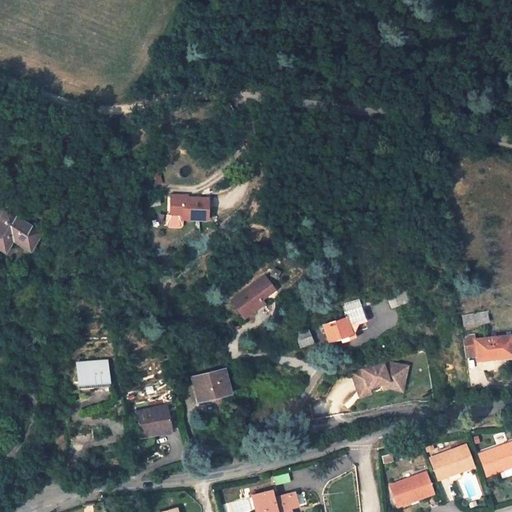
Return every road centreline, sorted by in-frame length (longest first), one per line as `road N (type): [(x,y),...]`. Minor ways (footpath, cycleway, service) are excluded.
road 1 (unclassified): [(0,79),(72,105),(119,110),(178,98),(264,98),(511,145)]
road 2 (unclassified): [(29,511),(82,494),(258,469),(403,423),(511,406)]
